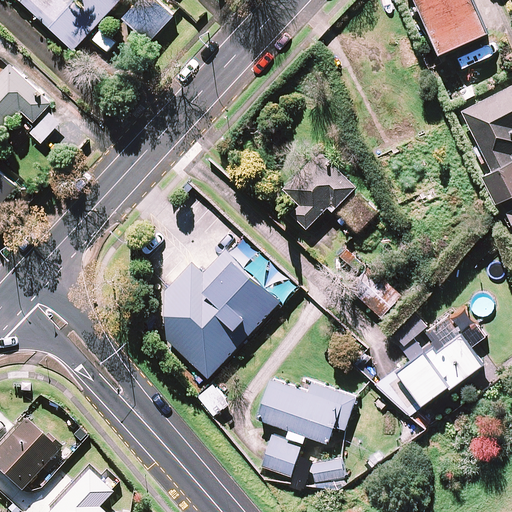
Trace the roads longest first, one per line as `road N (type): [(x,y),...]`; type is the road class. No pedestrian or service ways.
road 1 (tertiary): [(23,285),(288,0)]
road 2 (tertiary): [(23,285),(220,511)]
